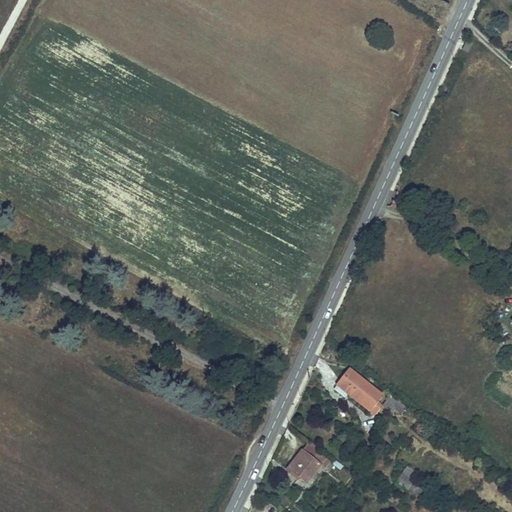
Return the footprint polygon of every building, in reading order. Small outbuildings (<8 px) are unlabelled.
[(466,41),(462,51),(469,54),(473,44),(466,41)] [(348,367),(336,383),(349,392),(375,412),(379,407),(374,400),(381,392),(348,367)] [(349,392),(336,383),(332,388),(345,398),(349,392)] [(399,415),(404,408),(390,396),(380,407),(388,414),(392,409),(399,415)] [(420,424),(417,428),(428,437),(432,433),(420,424)] [(306,443),(286,466),(298,476),(300,473),(307,479),(320,464),(323,467),(328,462),(306,443)] [(408,467),(396,482),(418,499),(424,491),(415,483),(420,477),(408,467)]
